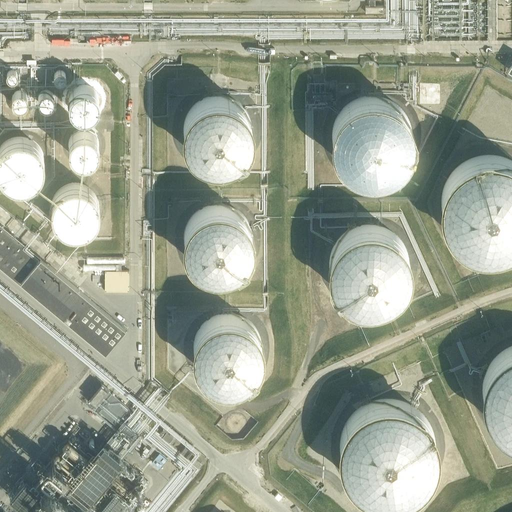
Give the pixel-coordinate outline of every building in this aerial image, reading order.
[(20,78),(20,75),(18,72),(15,70),(12,70),(10,70),(8,71),(7,72),(5,75),(5,78),(5,81),(7,83),(9,85),(12,85),(15,85),(17,84),(19,81),(20,78)] [(43,79),(43,78),(42,76),(41,73),(38,71),(36,71),(33,71),(30,73),(28,75),(27,78),(28,81),(29,84),(32,85),(34,86),(37,86),(40,84),(42,82),(42,80),(43,79)] [(67,79),(67,78),(66,75),(65,73),(62,71),(59,71),(56,71),(54,73),(52,75),(51,78),(52,81),(53,84),(56,85),(58,86),(61,86),(64,84),(66,82),(67,79)] [(117,71),(114,74),(119,79),(122,76),(117,71)] [(97,97),(97,96),(97,94),(96,91),(95,88),(93,86),(91,84),(88,83),(86,82),(83,82),(80,82),(78,83),(75,84),(73,86),(71,88),(69,90),(68,93),(68,96),(68,99),(69,101),(70,104),(71,106),(74,108),(76,110),(78,110),(82,111),(85,111),(88,110),(90,109),(93,107),(95,104),(96,102),(97,99),(97,97)] [(56,96),(56,95),(56,92),(54,90),(52,88),(49,88),(45,88),(43,90),(41,92),(41,95),(41,98),(43,101),(45,102),(48,103),(51,103),(53,101),(55,99),(56,96)] [(31,97),(31,94),(29,91),(26,89),(23,89),(21,90),(19,90),(18,92),(16,94),(16,97),(17,100),(18,102),(19,103),(21,104),(24,104),(26,104),(29,102),(31,100),(31,97)] [(182,132),(186,143),(192,152),(203,160),(218,163),(229,161),(240,155),(248,146),(253,135),(253,120),(250,110),(244,102),(231,93),(220,91),(207,92),(196,97),(187,107),(182,119),(182,132)] [(336,136),(340,147),(346,156),(357,164),(372,167),(383,165),(394,159),(402,150),(407,139),(407,124),(404,114),(398,106),(385,97),(375,95),(361,96),(350,101),(342,111),(336,123),(336,136)] [(97,141),(97,138),(96,135),(94,133),(92,130),(88,128),(85,127),(83,126),(80,127),(77,127),(74,129),(72,130),(71,132),(69,135),(68,138),(68,141),(68,143),(68,146),(69,148),(71,151),(73,153),(76,154),(78,155),(81,156),(85,156),(87,155),(90,154),(92,152),(95,149),(96,147),(97,144),(97,141)] [(43,158),(43,153),(42,149),(40,144),(36,140),(32,137),(29,135),(25,134),(20,133),(15,134),(10,135),(6,137),(2,140),(0,142),(0,172),(2,175),(6,178),(10,180),(14,181),(19,182),(23,182),(29,180),(32,178),(36,175),(39,172),(41,168),(43,162),(43,158)] [(475,251),(511,246),(511,153),(486,147),(455,158),(436,192),(445,230),(475,251)] [(98,203),(97,199),(96,195),(94,190),(91,186),(87,183),(83,181),(79,179),(75,179),(69,179),(65,180),(61,182),(57,185),(54,189),(51,194),(50,198),(49,203),(49,207),(51,211),(53,216),(55,219),(58,222),(63,225),(67,226),(73,227),(78,227),(82,226),(87,223),(90,221),(93,217),(96,213),(97,208),(98,203)] [(180,241),(184,252),(190,261),(201,269),(216,272),(227,270),(238,264),(246,255),(251,244),(251,229),(248,219),(242,211),(229,202),(218,200),(205,201),(194,206),(185,216),(180,228),(180,241)] [(125,328),(0,223),(0,267),(27,290),(29,289),(105,352),(125,328)] [(330,268),(334,279),(340,288),(352,296),(366,299),(377,297),(388,291),(396,282),(401,271),(402,256),(398,246),(392,238),(380,229),(369,227),(355,228),(345,233),(336,243),(331,255),(330,268)] [(129,270),(105,270),(105,291),(129,291),(129,270)] [(192,351),(196,362),(202,370),(213,378),(228,381),(239,379),(250,374),(258,365),(263,353),(263,339),(260,328),(254,320),(241,312),(231,309),(217,311),(206,316),(198,325),(192,337),(192,351)] [(511,337),(497,345),(486,358),(478,378),(479,400),(487,416),(500,429),(511,434),(511,337)] [(102,383),(90,397),(96,402),(108,388),(102,383)] [(109,390),(95,406),(111,419),(125,403),(109,390)] [(394,496),(413,489),(427,479),(436,464),(440,447),(438,430),(429,412),(414,399),(400,393),(385,392),(370,395),(355,403),(343,416),(336,436),(337,457),(344,474),(358,487),(375,494),(394,496)] [(248,423),(247,421),(247,419),(245,415),(242,413),(240,413),(237,412),(234,413),(233,413),(229,415),(227,419),(226,423),(227,427),(229,430),(232,432),(234,433),(237,434),(240,433),(242,432),(244,431),(245,429),(247,428),(247,426),(248,423)] [(174,437),(164,429),(160,433),(170,441),(174,437)] [(193,453),(186,447),(181,452),(189,458),(193,453)] [(85,461),(70,475),(70,484),(61,492),(61,502),(59,503),(62,506),(61,506),(60,511),(104,511),(98,511),(95,511),(83,505),(92,497),(95,499),(96,489),(118,469),(118,463),(85,461)] [(59,488),(59,485),(58,484),(56,481),(54,480),(51,479),(48,480),(45,481),(43,484),(42,485),(42,488),(42,490),(43,491),(45,494),(47,495),(50,496),(53,496),(56,494),(58,491),(59,488)]
